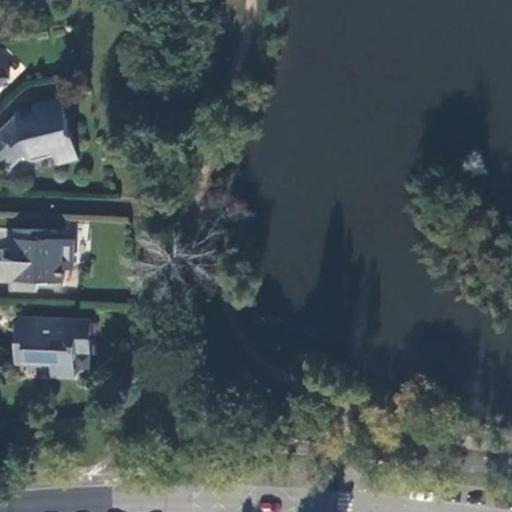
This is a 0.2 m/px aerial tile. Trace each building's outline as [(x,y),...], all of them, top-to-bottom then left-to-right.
[(0,90),(8,82),(0,72),(0,90)] [(71,137),(62,103),(34,109),(36,117),(24,120),(22,115),(17,117),(17,120),(0,136),(0,160),(12,173),(26,160),(31,163),(32,161),(55,157),(58,169),(79,164),(73,136),(71,137)] [(44,235),(13,234),(12,258),(17,258),(17,264),(3,264),(2,284),(10,285),(10,294),(37,295),(38,286),(62,287),(63,274),(72,275),(73,246),(43,245),(44,235)] [(91,328),(40,326),(39,332),(17,332),(16,370),(23,371),(24,367),(51,369),(51,381),(74,382),(75,380),(76,357),(90,357),(91,328)] [(89,381),(90,357),(76,357),(75,380),(89,381)]
